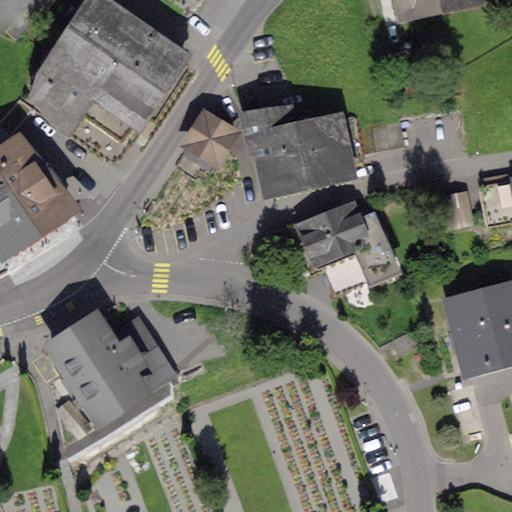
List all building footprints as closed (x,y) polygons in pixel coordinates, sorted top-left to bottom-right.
[(109,128),(119,135),(175,53),(149,35),(150,33),(100,0),(90,0),(64,41),(51,33),(27,70),(34,75),(20,94),(96,148),(109,128)] [(319,116),(318,111),(248,121),(253,146),(260,145),(268,181),(276,186),(344,171),(342,159),(404,147),(399,118),(353,127),(352,119),(336,121),(335,113),(319,116)] [(178,166),(203,182),(216,161),(217,161),(218,159),(233,133),(206,117),(185,151),(187,152),(178,166)] [(69,210),(34,167),(33,167),(15,145),(0,155),(0,229),(12,248),(69,210)] [(511,186),(481,192),(488,226),(511,221),(511,186)] [(335,294),(395,270),(362,192),(342,201),(346,210),(275,238),(283,257),(287,255),(294,272),(321,261),(335,294)] [(447,198),(453,227),(470,224),(464,195),(447,198)] [(12,248),(0,229),(0,256),(13,250),(12,248)] [(511,358),(511,287),(482,296),(483,301),(470,305),(468,300),(450,304),(468,370),(511,358)] [(88,404),(99,421),(170,375),(137,323),(110,340),(96,319),(51,348),(60,362),(54,366),(72,393),(78,390),(82,395),(73,401),(79,410),(88,404)] [(391,341),(399,355),(417,345),(410,332),(391,341)]
